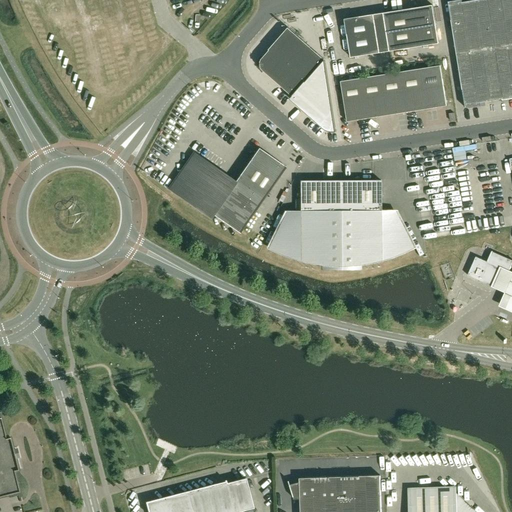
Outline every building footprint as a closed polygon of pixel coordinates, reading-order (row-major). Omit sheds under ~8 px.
[(461,0),(457,0),(449,1),(466,108),(479,106),(478,103),(511,97),(511,0),(475,0),(462,2),(461,0)] [(351,57),(439,43),(433,5),(345,19),(351,57)] [(262,59),(261,62),(261,66),(262,69),(264,71),(293,96),(290,99),(323,128),(325,130),(327,131),(329,131),(331,132),(333,132),(335,132),(336,132),(325,60),(288,28),(269,50),(270,50),(262,59)] [(341,81),(347,122),(447,106),(441,65),(341,81)] [(208,118),(213,121),(218,114),(213,111),(208,118)] [(212,214),(238,232),(284,166),(259,148),(232,187),(224,181),(213,173),(203,164),(193,154),(170,188),(175,190),(184,194),(193,199),(206,207),(214,212),(212,214)] [(402,252),(412,247),(396,215),(384,215),(381,211),(381,180),(341,180),(300,180),(300,211),(298,215),(286,215),(270,248),(280,253),(290,257),(301,260),(311,262),(320,263),(320,270),(361,270),(361,263),(371,262),(381,259),(392,256),(402,252)] [(408,207),(419,207),(418,183),(407,184),(408,207)] [(241,229),(244,235),(254,230),(251,223),(241,229)] [(476,257),(468,275),(493,286),(501,267),(509,271),(511,265),(511,263),(511,260),(493,252),(490,257),(488,262),(476,257)] [(511,272),(509,271),(501,267),(493,286),(491,290),(505,296),(504,299),(500,308),(511,313),(511,272)] [(1,417),(0,417),(0,496),(19,491),(14,471),(18,470),(10,437),(6,438),(1,417)] [(300,496),(300,511),(381,511),(380,475),(300,478),(289,481),(293,496),(300,496)] [(237,511),(254,508),(246,478),(227,483),(226,482),(225,482),(225,483),(148,503),(150,511),(237,511)] [(476,511),(456,493),(456,486),(408,488),(408,511),(476,511)]
